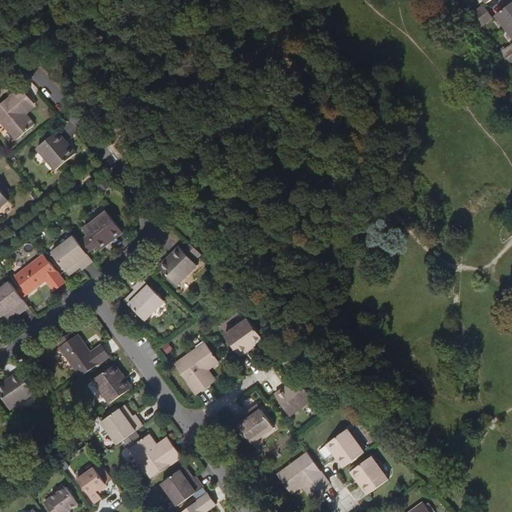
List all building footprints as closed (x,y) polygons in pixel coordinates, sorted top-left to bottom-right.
[(511,24),(511,4),(506,9),(498,15),(507,28),(511,24)] [(490,11),(486,6),(474,15),(478,20),(490,11)] [(494,18),(490,11),(478,20),(482,26),(494,18)] [(511,55),(511,46),(503,53),(507,59),(511,55)] [(24,116),(18,108),(28,100),(19,90),(0,105),(0,123),(15,141),(33,126),(24,116)] [(34,108),(28,100),(18,108),(24,116),(34,108)] [(67,146),(56,133),(53,135),(64,148),(67,146)] [(55,171),(75,154),(67,146),(64,148),(53,135),(36,149),(55,171)] [(0,207),(8,202),(4,196),(9,192),(0,179),(0,207)] [(102,179),(95,184),(101,191),(108,186),(102,179)] [(107,239),(120,229),(106,212),(84,229),(88,235),(84,238),(92,249),(97,245),(100,249),(109,242),(107,239)] [(109,242),(122,232),(120,229),(107,239),(109,242)] [(78,243),(73,237),(52,253),(65,269),(76,261),(80,267),(82,269),(92,261),(86,253),(78,243)] [(92,249),(84,238),(78,243),(86,253),(92,249)] [(184,252),(191,246),(189,244),(182,250),(184,252)] [(176,285),(196,265),(192,260),(199,254),(191,246),(184,252),(182,250),(181,249),(169,261),(166,259),(159,267),(176,285)] [(169,261),(181,249),(179,247),(166,259),(169,261)] [(64,282),(43,255),(15,276),(24,288),(17,293),(21,299),(46,281),(53,291),(64,282)] [(70,275),(80,267),(76,261),(65,269),(70,275)] [(164,302),(142,280),(133,289),(134,290),(139,295),(130,304),(145,320),(164,302)] [(17,293),(9,284),(0,290),(0,314),(2,317),(13,309),(17,314),(18,315),(28,308),(21,299),(17,293)] [(130,304),(139,295),(134,290),(125,299),(130,304)] [(6,322),(17,314),(13,309),(2,317),(6,322)] [(262,340),(247,319),(225,335),(238,353),(252,343),(254,345),(262,340)] [(71,330),(66,334),(70,340),(75,336),(71,330)] [(81,376),(109,357),(101,345),(90,353),(77,335),(75,336),(70,340),(66,334),(57,340),(62,346),(60,347),(81,376)] [(166,343),(160,347),(165,353),(171,349),(166,343)] [(218,362),(205,343),(175,364),(197,394),(207,386),(199,375),(207,369),(218,362)] [(240,355),(254,345),(252,343),(238,353),(240,355)] [(35,372),(44,365),(39,358),(29,364),(35,372)] [(129,390),(119,376),(122,374),(115,365),(94,380),(111,402),(129,390)] [(215,380),(207,369),(199,375),(207,386),(215,380)] [(8,384),(22,374),(20,371),(6,381),(8,384)] [(0,390),(12,408),(35,392),(22,374),(8,384),(6,381),(0,384),(0,390)] [(132,387),(122,374),(119,376),(129,390),(132,387)] [(312,398),(298,378),(288,385),(290,388),(276,397),(289,415),(312,398)] [(276,397),(290,388),(288,385),(274,395),(276,397)] [(133,416),(125,405),(120,409),(128,420),(133,416)] [(249,418),(260,410),(257,405),(245,413),(249,418)] [(125,439),(143,425),(135,414),(133,416),(128,420),(120,409),(102,421),(118,443),(125,439)] [(273,427),(260,410),(249,418),(245,413),(244,411),(233,419),(251,443),(273,427)] [(150,435),(143,425),(125,439),(132,448),(150,435)] [(365,452),(347,429),(326,444),(332,452),(336,450),(347,465),(365,452)] [(153,478),(183,457),(175,447),(164,454),(158,446),(150,435),(132,448),(153,478)] [(175,447),(169,438),(158,446),(164,454),(175,447)] [(347,465),(336,450),(332,452),(344,467),(347,465)] [(328,482),(307,453),(277,474),(291,493),(302,486),(310,479),(318,489),(328,482)] [(389,480),(373,457),(352,472),(359,482),(362,479),(371,493),(389,480)] [(194,478),(186,467),(181,471),(189,482),(194,478)] [(99,492),(109,486),(96,468),(86,474),(85,472),(78,477),(96,502),(103,498),(99,492)] [(178,505),(204,487),(196,477),(194,478),(189,482),(181,471),(163,484),(178,505)] [(318,489),(310,479),(302,486),(309,496),(318,489)] [(371,493),(362,479),(359,482),(368,495),(371,493)] [(130,486),(122,491),(126,497),(133,492),(130,486)] [(80,504),(67,487),(46,502),(53,511),(68,511),(72,509),(80,504)] [(138,498),(133,492),(126,497),(131,503),(138,498)] [(207,511),(216,505),(208,494),(182,511),(207,511)] [(431,511),(424,503),(411,511),(431,511)]
